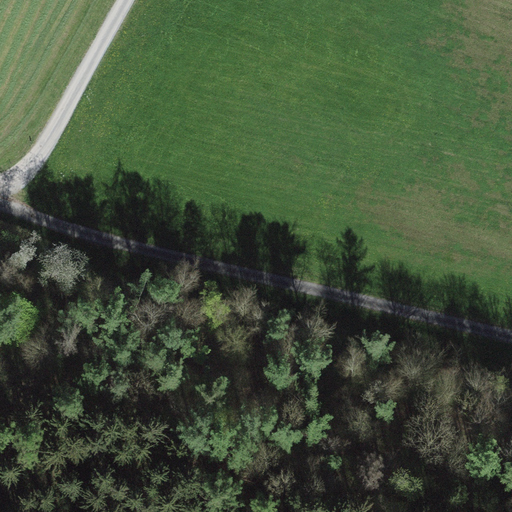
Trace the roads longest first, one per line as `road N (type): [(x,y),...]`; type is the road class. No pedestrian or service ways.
road 1 (track): [(0,204),(511,337)]
road 2 (track): [(0,185),(36,159),(126,0)]
